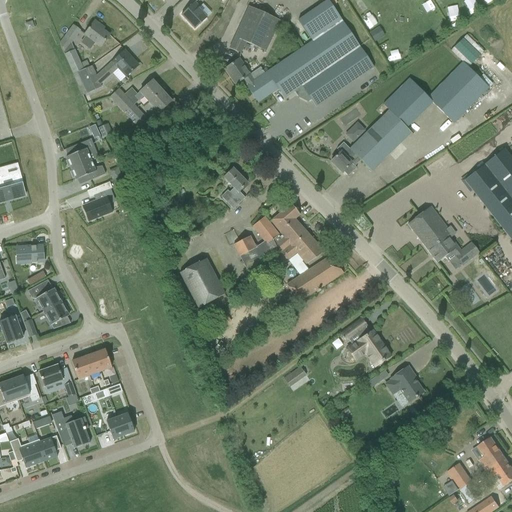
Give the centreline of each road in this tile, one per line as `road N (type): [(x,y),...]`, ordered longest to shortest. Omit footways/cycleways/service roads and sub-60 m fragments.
road 1 (tertiary): [(511,426),(429,317),(123,0)]
road 2 (residential): [(96,333),(121,335),(159,439),(0,499)]
road 3 (unclassified): [(0,11),(50,151),(52,216)]
road 4 (unclassified): [(52,216),(58,259),(96,333)]
